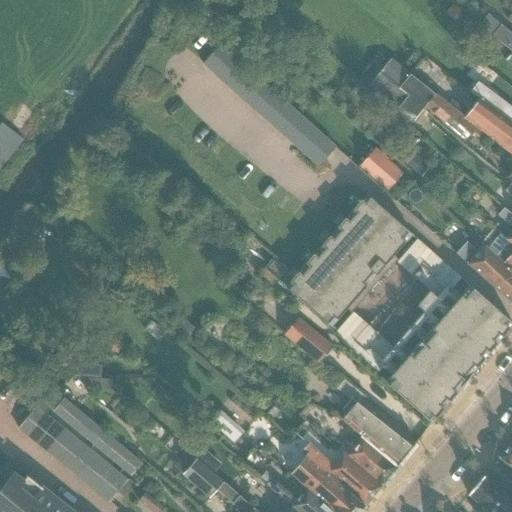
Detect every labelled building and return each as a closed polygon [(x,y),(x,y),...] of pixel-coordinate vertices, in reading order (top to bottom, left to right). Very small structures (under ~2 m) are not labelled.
[(511,33),(488,13),(480,23),(495,36),(494,37),(507,48),(507,47),(511,50),(511,33)] [(466,15),(463,19),(462,21),(471,29),(476,23),(476,22),(467,14),(466,15)] [(212,72),(229,52),(219,43),(202,63),(212,72)] [(222,80),(239,61),(229,52),(212,72),(222,80)] [(413,120),(425,105),(434,94),(390,57),(368,83),(413,120)] [(231,89),(248,69),(239,61),(222,80),(231,89)] [(241,97),(258,78),(248,69),(231,89),(241,97)] [(251,106),(268,86),(258,78),(241,97),(251,106)] [(260,115),(277,95),(268,86),(251,106),(260,115)] [(434,94),(425,105),(465,137),(468,134),(475,141),(482,132),(434,94)] [(270,123),(287,104),(277,95),(260,115),(270,123)] [(511,106),(502,98),(496,106),(493,109),(511,124),(511,106)] [(511,124),(493,109),(481,100),(466,118),(511,153),(511,124)] [(280,132),(297,112),(287,104),(270,123),(280,132)] [(289,140),(307,121),(297,112),(280,132),(289,140)] [(299,149),(316,129),(307,121),(289,140),(299,149)] [(0,168),(23,140),(2,124),(0,127),(0,168)] [(318,166),(336,147),(316,129),(299,149),(318,166)] [(358,166),(367,174),(387,190),(403,172),(375,147),(358,166)] [(429,166),(414,153),(405,163),(421,176),(429,166)] [(366,194),(285,286),(331,326),(350,304),(360,312),(387,282),(377,273),(412,234),(366,194)] [(511,241),(511,214),(511,215),(503,208),(497,214),(511,226),(511,230),(506,237),(511,241)] [(511,271),(511,241),(506,237),(500,232),(486,249),(502,262),(511,271)] [(434,254),(417,239),(397,262),(416,279),(435,257),(434,254)] [(511,271),(502,262),(486,249),(482,246),(478,251),(467,242),(457,254),(511,301),(511,271)] [(417,304),(424,310),(436,296),(440,300),(461,277),(450,268),(447,268),(446,269),(439,263),(440,262),(421,283),(429,290),(417,304)] [(511,322),(469,284),(388,383),(431,421),(458,388),(473,370),(511,322)] [(353,312),(333,335),(376,373),(397,350),(353,312)] [(294,319),(282,333),(316,362),(331,345),(297,316),(294,319)] [(184,319),(180,324),(175,329),(185,338),(193,329),(194,327),(184,319)] [(109,337),(107,342),(105,348),(117,352),(121,341),(109,337)] [(102,364),(77,363),(77,368),(76,376),(89,377),(101,377),(102,364)] [(101,377),(89,377),(88,389),(112,390),(112,385),(113,380),(113,378),(101,377)] [(362,436),(398,465),(415,443),(358,397),(361,393),(343,378),(334,388),(348,399),(340,409),(342,415),(339,419),(362,436)] [(73,405),(64,397),(52,411),(62,418),(73,405)] [(47,413),(36,405),(18,428),(28,436),(47,413)] [(71,426),(82,412),(73,405),(62,418),(71,426)] [(218,411),(211,420),(210,420),(209,421),(223,434),(233,444),(234,443),(241,436),(242,434),(218,411)] [(81,434),(92,421),(82,412),(71,426),(81,434)] [(39,445),(58,422),(47,413),(28,436),(39,445)] [(91,443),(102,429),(92,421),(81,434),(91,443)] [(51,455),(70,432),(58,422),(39,445),(51,455)] [(101,451),(113,438),(102,429),(91,443),(101,451)] [(64,465),(82,442),(70,432),(51,455),(64,465)] [(382,484),(398,465),(362,436),(347,453),(382,484)] [(112,460),(123,447),(113,438),(101,451),(112,460)] [(511,440),(500,457),(511,467),(511,440)] [(75,475),(94,452),(82,442),(64,465),(75,475)] [(306,488),(335,511),(358,511),(365,506),(365,505),(382,484),(347,453),(344,451),(332,464),(308,442),(301,451),(306,456),(291,474),(306,488)] [(119,466),(130,453),(123,447),(112,460),(119,466)] [(201,447),(193,456),(196,458),(213,473),(221,464),(201,447)] [(87,484),(106,461),(94,452),(75,475),(87,484)] [(141,462),(130,453),(119,466),(130,475),(141,462)] [(209,497),(222,481),(213,473),(196,458),(182,473),(209,497)] [(128,479),(106,461),(87,484),(109,502),(128,479)] [(24,478),(13,470),(0,486),(0,511),(76,511),(42,484),(40,486),(27,475),(24,478)] [(266,471),(262,474),(261,476),(260,477),(266,483),(272,477),(266,471)] [(511,511),(511,501),(484,475),(476,485),(468,494),(488,511),(511,511)] [(335,511),(306,488),(295,499),(291,496),(293,494),(277,480),(273,485),(269,481),(266,484),(272,489),(290,505),(289,505),(290,506),(296,511),(335,511)] [(257,511),(224,483),(218,490),(234,504),(234,507),(238,510),(241,510),(243,511),(257,511)] [(159,511),(163,507),(145,492),(138,501),(152,511),(159,511)]
